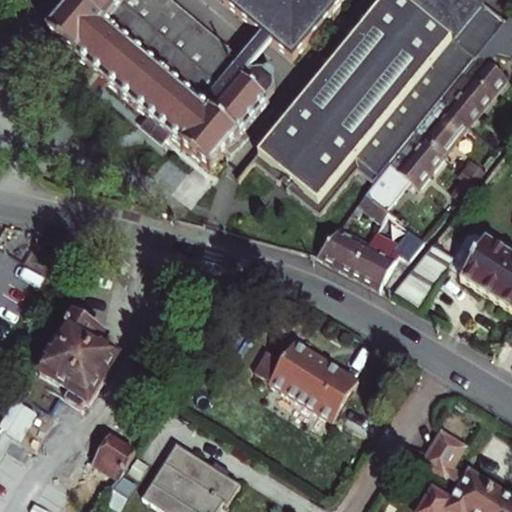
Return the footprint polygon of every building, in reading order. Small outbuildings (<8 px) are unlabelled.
[(69,0),(73,3),(47,35),(213,174),(271,105),(267,102),(274,93),(275,82),(264,73),(253,73),(244,65),(165,0),(217,0),(265,40),(274,48),(290,61),(340,3),(336,0),(283,0),(282,1),(280,0),(69,0)] [(443,105),(510,22),(487,3),(483,0),(422,0),(417,6),(409,0),(381,0),(257,151),(316,200),(355,155),(361,160),(383,178),(393,167),(418,136),(443,105)] [(443,105),(471,128),(495,98),(505,87),(491,75),(511,48),(511,19),(510,22),(443,105)] [(244,65),(253,73),(274,48),(265,40),(244,65)] [(418,136),(446,159),(471,128),(443,105),(418,136)] [(411,181),(421,190),(446,159),(418,136),(393,167),(411,181)] [(317,212),(361,160),(355,155),(316,200),(257,151),(251,158),(317,212)] [(411,181),(393,167),(383,178),(368,198),(385,212),(411,181)] [(476,184),(463,174),(458,181),(461,184),(451,198),(459,205),(476,184)] [(364,213),(385,230),(394,219),(385,212),(368,198),(354,215),(359,220),(364,213)] [(381,293),(400,259),(408,266),(425,245),(409,232),(397,248),(379,237),(369,249),(348,276),(381,293)] [(369,249),(339,234),(318,259),(348,276),(369,249)] [(495,302),(511,273),(511,256),(486,241),(483,246),(475,242),(468,243),(455,265),(431,250),(391,298),(422,317),(451,270),(464,278),(462,281),(495,302)] [(511,273),(495,302),(511,312),(511,273)] [(102,340),(73,321),(38,378),(70,398),(66,404),(81,414),(84,407),(89,409),(118,361),(98,348),(102,340)] [(332,427),(357,386),(294,347),(269,388),(332,427)] [(441,435),(421,467),(446,482),(465,451),(441,435)] [(119,484),(136,456),(111,441),(94,469),(119,484)] [(176,450),(141,504),(154,511),(219,511),(223,507),(227,510),(240,490),(227,482),(212,473),(176,450)] [(215,468),(212,473),(227,482),(230,477),(215,468)] [(511,511),(511,500),(470,473),(459,491),(444,511),(511,511)]
